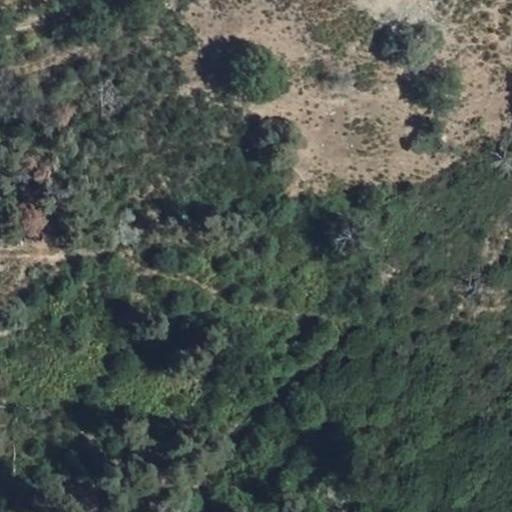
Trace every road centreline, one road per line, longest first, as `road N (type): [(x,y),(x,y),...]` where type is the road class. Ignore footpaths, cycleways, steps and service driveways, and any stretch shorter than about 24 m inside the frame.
road 1 (track): [(0,253),(109,253),(223,302),(344,332),(179,477),(121,511)]
road 2 (track): [(138,0),(90,43),(0,76)]
